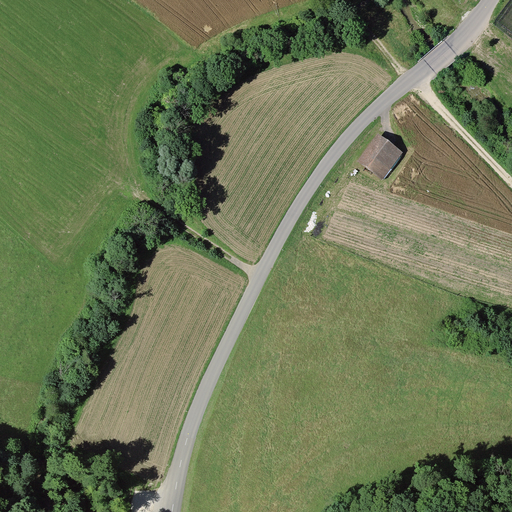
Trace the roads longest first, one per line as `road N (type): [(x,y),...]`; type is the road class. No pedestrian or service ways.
road 1 (tertiary): [(490,0),(469,31),(359,121),(299,206),(198,404),(170,511)]
road 2 (track): [(412,77),(511,184)]
